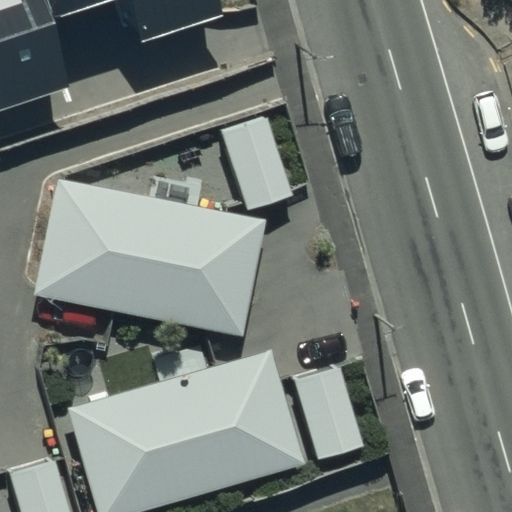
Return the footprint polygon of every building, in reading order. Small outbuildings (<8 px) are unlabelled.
[(204,7),(201,0),(0,0),(0,96),(48,80),(23,10),(51,0),(111,0),(124,35),(204,7)] [(258,112),(213,127),(237,204),(283,189),(258,112)] [(150,177),(147,191),(46,171),(23,291),(235,332),(258,213),(195,200),(198,186),(150,177)] [(263,343),(57,404),(89,511),(107,511),(296,456),(263,343)] [(331,359),(284,374),(308,452),(355,438),(331,359)] [(66,511),(48,451),(0,465),(0,473),(11,511),(66,511)]
